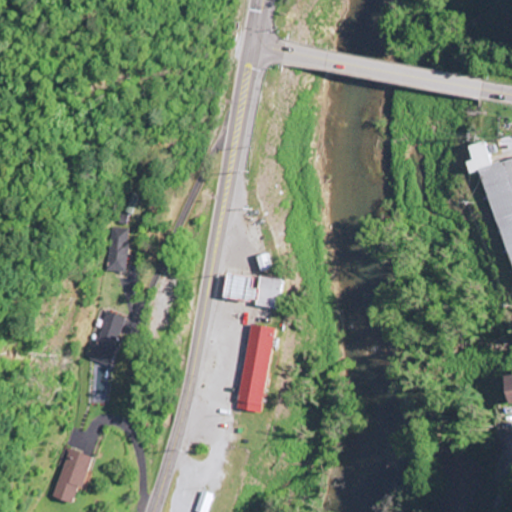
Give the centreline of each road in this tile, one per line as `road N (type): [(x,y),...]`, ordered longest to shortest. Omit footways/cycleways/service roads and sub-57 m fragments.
road 1 (primary): [(245,46),(184,390),(150,511)]
road 2 (primary): [(282,53),(482,89)]
